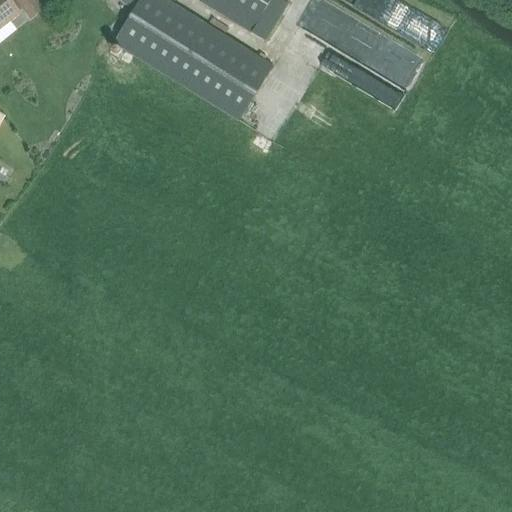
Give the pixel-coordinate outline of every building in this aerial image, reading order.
[(0,0),(0,29),(23,12),(30,20),(42,10),(34,0),(13,0),(9,3),(6,0),(0,0)] [(117,0),(134,12),(114,44),(206,102),(240,123),(274,67),(240,46),(166,0),(117,0)] [(281,0),(196,0),(196,1),(267,44),(290,5),(281,0)] [(397,3),(385,29),(430,51),(443,25),(397,3)] [(322,6),(312,32),(326,37),(330,28),(351,36),(357,19),(322,6)] [(406,85),(422,56),(371,28),(363,43),(382,54),(375,67),(406,85)]
